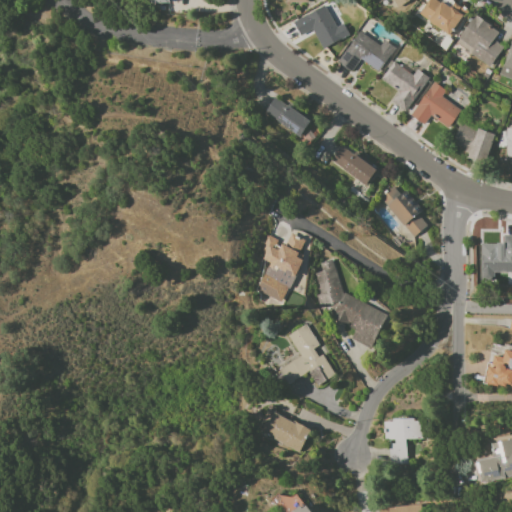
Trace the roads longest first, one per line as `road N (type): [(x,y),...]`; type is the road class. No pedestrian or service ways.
road 1 (residential): [(249,0),(250,37),(464,189),(511,202)]
road 2 (residential): [(464,189),(449,278),(459,405)]
road 3 (residential): [(449,278),(426,346),(381,383),(347,455)]
road 4 (residential): [(66,0),(103,28),(250,37)]
